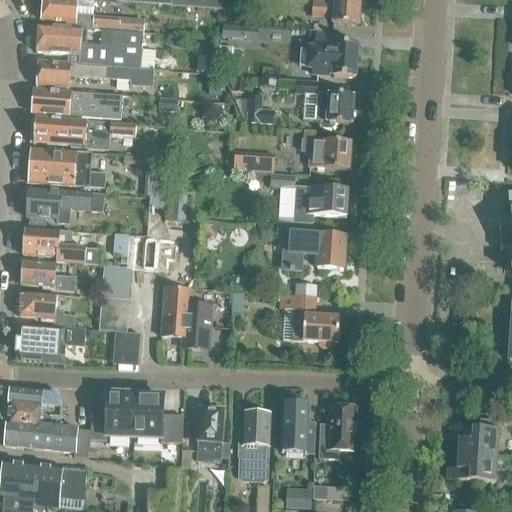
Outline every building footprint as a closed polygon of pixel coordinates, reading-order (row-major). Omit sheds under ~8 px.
[(56,25),(72,26),(71,30),(83,31),(143,36),(143,22),(109,20),(109,19),(94,18),(94,17),(92,17),(93,3),(77,2),(58,0),(44,0),(43,21),(56,23),(56,25)] [(185,8),(222,11),(222,0),(115,0),(115,4),(185,8)] [(312,0),(311,18),(326,19),(326,17),(331,17),(331,25),(357,27),(358,0),(312,0)] [(224,26),(223,39),(233,40),(247,41),(248,28),(234,27),(224,26)] [(78,66),(107,68),(140,71),(154,71),(155,54),(141,53),(143,36),(83,31),(71,30),(71,32),(40,30),(38,55),(70,57),(79,58),(78,66)] [(300,52),(299,68),(307,68),(307,71),(312,71),(312,77),(319,78),(355,80),(357,48),(343,47),(343,37),(324,36),(315,35),(314,45),(314,51),(308,52),(306,52),(300,52)] [(231,59),(231,48),(214,47),(213,58),(231,59)] [(197,58),(196,74),(212,76),(213,59),(197,58)] [(69,79),(106,82),(107,70),(39,65),(37,88),(68,91),(69,79)] [(140,71),(107,68),(106,81),(132,83),(132,87),(137,88),(137,86),(153,87),(154,71),(140,71)] [(209,80),(208,97),(221,97),(222,80),(209,80)] [(322,130),(331,131),(333,128),(333,126),(351,127),(353,98),(327,96),(316,95),(317,85),(297,83),(296,95),(305,96),(304,122),(320,124),(320,127),(322,130)] [(69,119),(120,123),(122,100),(35,92),(33,116),(69,119)] [(159,113),(176,114),(177,102),(160,100),(159,113)] [(275,126),(275,115),(262,114),(263,101),(249,100),(248,124),(275,126)] [(88,152),(109,154),(110,138),(135,140),(136,128),(31,120),(29,146),(35,146),(35,147),(70,150),(70,151),(86,152),(86,151),(88,152)] [(309,154),(308,170),(348,173),(350,145),(314,142),(315,133),(303,132),(301,153),(309,154)] [(106,176),(90,174),(91,158),(77,157),(32,153),(29,186),(82,190),(105,191),(106,176)] [(234,158),(233,174),(272,176),(274,158),(257,157),(257,159),(234,157),(234,158)] [(122,159),(122,166),(146,168),(146,160),(122,159)] [(170,184),(161,161),(155,163),(154,183),(170,184)] [(294,179),(273,177),(270,176),(269,189),(293,191),(294,179)] [(145,183),(143,199),(150,199),(151,199),(152,184),(145,183)] [(152,184),(151,199),(168,201),(169,185),(152,184)] [(291,225),(312,226),(312,217),(345,219),(347,192),(307,189),(307,190),(299,190),(298,199),(296,199),(293,201),(293,205),(291,208),(290,214),(292,217),(291,225)] [(68,213),(89,215),(89,214),(103,215),(103,207),(113,208),(114,198),(104,197),(90,196),(90,198),(29,193),(27,220),(67,223),(68,213)] [(168,201),(151,199),(150,199),(147,238),(166,240),(168,201)] [(511,199),(510,199),(511,208),(511,207),(511,225),(498,226),(499,251),(511,250),(511,199)] [(313,226),(291,225),(277,225),(276,237),(288,238),(287,254),(283,254),(282,271),(290,272),(294,272),(301,272),(302,257),(318,258),(317,270),(343,272),(345,240),(319,238),(319,239),(314,239),(315,226),(313,226)] [(56,265),(84,267),(100,268),(101,256),(86,255),(86,254),(71,253),(72,234),(59,233),(59,236),(26,232),(23,259),(56,262),(56,265)] [(173,262),(174,242),(131,239),(129,271),(164,273),(165,261),(173,262)] [(44,293),(57,294),(74,295),(75,280),(54,279),(55,267),(23,265),(22,287),(44,289),(44,293)] [(127,334),(131,271),(103,270),(99,332),(127,334)] [(294,286),(293,299),(295,299),(296,299),(314,300),(315,288),(294,286)] [(94,291),(80,290),(79,299),(94,300),(94,291)] [(193,293),(164,291),(161,339),(183,341),(183,349),(190,350),(192,350),(199,351),(200,350),(208,350),(211,303),(192,302),(193,293)] [(232,302),(242,303),(243,295),(232,294),(232,302)] [(53,330),(74,332),(75,319),(63,318),(63,312),(57,311),(58,299),(21,296),(19,319),(41,321),(41,323),(54,324),(53,330)] [(280,298),(279,311),(285,311),(293,312),(291,343),(292,343),(318,345),(336,346),(337,346),(339,320),(310,318),(311,310),(316,310),(317,301),(314,300),(296,299),(295,299),(293,299),(280,298)] [(74,332),(53,330),(17,327),(17,336),(21,336),(20,341),(16,341),(15,356),(15,363),(21,363),(21,364),(42,365),(71,367),(71,363),(62,362),(63,346),(81,347),(82,337),(84,337),(84,332),(74,332)] [(138,363),(140,336),(115,334),(114,339),(116,339),(115,339),(115,335),(124,335),(122,361),(115,360),(115,361),(138,363)] [(7,426),(6,426),(4,448),(74,455),(76,455),(78,432),(50,430),(51,421),(61,422),(62,407),(55,395),(55,393),(41,392),(41,394),(9,392),(8,404),(9,404),(7,426)] [(108,417),(93,416),(90,433),(89,442),(106,443),(106,439),(134,441),(137,399),(109,397),(108,417)] [(184,421),(163,420),(164,401),(137,399),(134,441),(161,443),(161,447),(182,449),(184,421)] [(308,408),(284,407),(282,455),(314,456),(315,426),(307,425),(308,408)] [(319,427),(318,462),(339,463),(339,453),(355,453),(355,440),(359,440),(360,423),(356,423),(356,410),(328,409),(328,427),(319,427)] [(219,465),(223,414),(201,412),(197,463),(219,465)] [(243,484),(262,485),(265,483),(267,483),(269,449),(268,449),(269,418),(245,416),(244,441),(239,445),(239,454),(242,458),(239,461),(238,481),(240,482),(243,484)] [(455,455),(460,455),(497,458),(498,431),(496,431),(497,425),(495,423),(481,422),(478,424),(478,430),(451,428),(450,440),(456,441),(455,455)] [(74,455),(74,460),(88,461),(89,442),(90,433),(78,432),(76,455),(74,455)] [(495,484),(497,458),(460,455),(459,469),(449,468),(448,481),(495,484)] [(0,496),(0,504),(48,509),(59,510),(59,509),(83,511),(86,475),(62,472),(62,470),(3,465),(0,496)] [(315,484),(346,485),(346,473),(315,472),(315,484)] [(314,489),(313,501),(313,502),(325,502),(326,490),(314,489)] [(299,491),(299,511),(311,511),(312,492),(299,491)]
